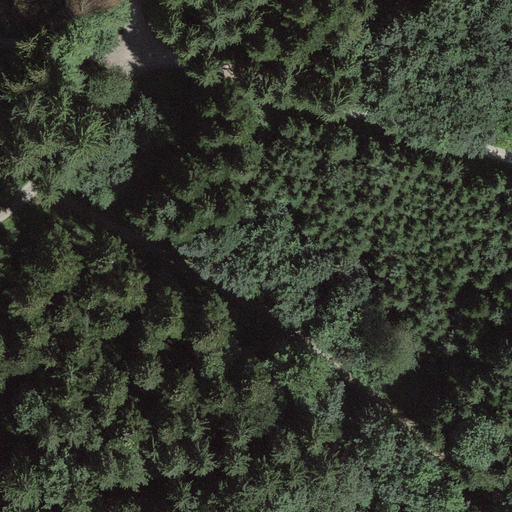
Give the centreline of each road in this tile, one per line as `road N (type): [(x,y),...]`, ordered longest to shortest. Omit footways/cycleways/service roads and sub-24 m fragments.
road 1 (track): [(41,180),(277,317),(511,511)]
road 2 (track): [(511,161),(241,80),(141,40)]
road 3 (track): [(0,212),(41,180),(141,40)]
road 4 (track): [(0,39),(141,40)]
